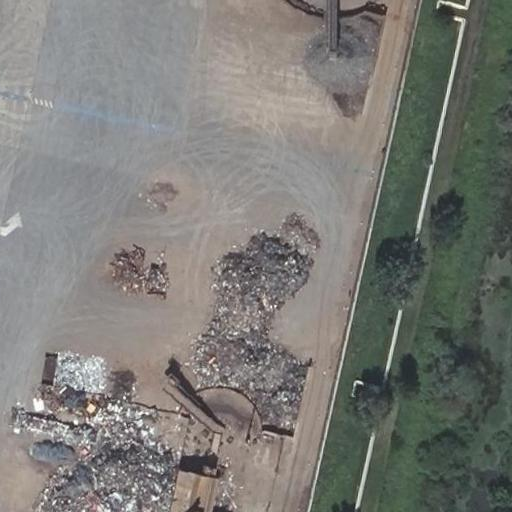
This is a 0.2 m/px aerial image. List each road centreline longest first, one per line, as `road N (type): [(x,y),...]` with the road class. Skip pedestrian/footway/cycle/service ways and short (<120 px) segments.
road 1 (unknown): [(5,245),(58,142),(73,0)]
road 2 (unknown): [(5,245),(19,273),(0,413)]
